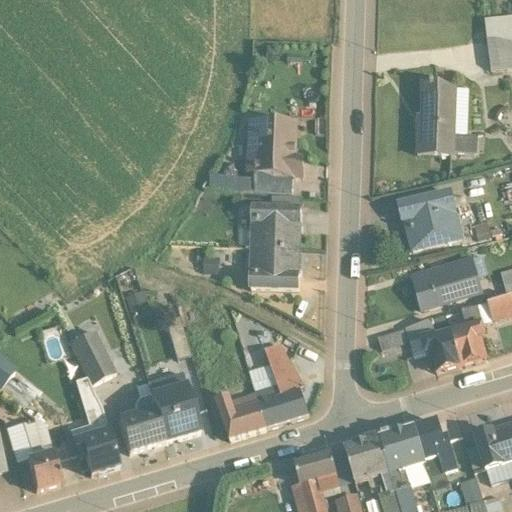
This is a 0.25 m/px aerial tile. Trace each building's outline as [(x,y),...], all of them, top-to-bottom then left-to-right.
[(489,75),(490,76),(511,72),(511,25),(485,29),(489,75)] [(467,140),(468,95),(423,94),(421,129),(417,130),(417,131),(416,160),(455,162),(455,159),(476,159),(477,141),(467,140)] [(247,183),(302,184),(303,168),(296,167),(297,134),(249,130),(247,183)] [(262,200),(262,184),(247,183),(246,182),(230,181),(229,189),(210,189),(204,198),(262,200)] [(451,194),(396,207),(401,228),(403,228),(410,257),(463,245),(451,194)] [(300,254),(302,212),(251,210),(250,253),(300,254)] [(473,231),(477,247),(490,243),(486,227),(473,231)] [(299,296),(300,254),(250,253),(249,295),(299,296)] [(219,262),(202,260),(201,277),(218,277),(219,262)] [(488,279),(483,260),(472,263),(471,261),(410,280),(421,317),(482,299),(477,283),(488,279)] [(511,273),(500,277),(507,301),(511,299),(511,273)] [(141,295),(125,300),(130,315),(146,310),(141,295)] [(511,321),(511,299),(461,316),(465,331),(449,336),(460,370),(485,363),(482,344),(486,342),(483,330),(511,321)] [(164,326),(176,365),(190,361),(177,322),(164,326)] [(435,377),(460,370),(449,336),(435,339),(430,325),(377,343),(380,355),(408,346),(420,342),(408,346),(413,362),(425,359),(429,358),(435,377)] [(90,391),(114,379),(93,336),(67,348),(85,383),(90,391)] [(303,393),(279,349),(263,356),(267,369),(248,376),(267,434),(282,430),(308,421),(300,395),(303,393)] [(181,377),(145,388),(164,449),(200,438),(181,377)] [(7,382),(0,389),(0,393),(23,413),(38,396),(21,382),(15,388),(7,382)] [(85,383),(73,387),(86,431),(70,436),(69,436),(78,464),(84,462),(90,480),(118,471),(100,412),(90,391),(85,383)] [(128,459),(164,449),(145,389),(135,393),(138,403),(136,404),(133,411),(135,418),(117,423),(128,459)] [(229,446),(267,434),(255,398),(230,407),(227,399),(213,404),(229,446)] [(35,424),(16,430),(5,433),(15,468),(26,465),(35,496),(60,489),(43,431),(35,424)] [(446,480),(457,477),(457,476),(447,443),(442,444),(437,426),(414,433),(430,487),(434,496),(449,491),(446,480)] [(511,426),(472,439),(476,450),(465,453),(473,480),(484,477),(486,476),(490,490),(511,483),(511,426)] [(399,511),(421,511),(421,510),(416,511),(410,494),(430,487),(414,433),(380,444),(399,511)] [(380,499),(377,499),(381,511),(399,511),(380,444),(344,455),(344,456),(354,488),(354,490),(367,486),(371,498),(379,495),(380,499)] [(344,456),(331,460),(300,468),(294,470),(299,488),(290,491),(295,511),(360,511),(356,499),(334,505),(335,511),(325,511),(323,502),(341,497),(340,492),(354,488),(344,456)] [(474,484),(458,488),(465,510),(482,506),(474,484)] [(502,511),(499,501),(482,506),(483,511),(502,511)]
